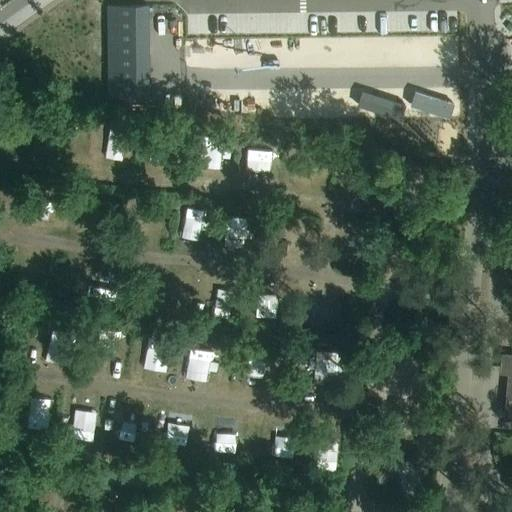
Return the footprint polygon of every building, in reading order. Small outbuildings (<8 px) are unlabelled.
[(149,95),(148,4),(107,5),(108,96),(149,95)] [(59,127),(75,129),(76,117),(61,115),(59,127)] [(122,137),(128,126),(114,118),(108,129),(122,137)] [(18,122),(19,133),(35,133),(34,121),(18,122)] [(160,144),(180,148),(182,135),(162,132),(160,144)] [(210,160),(220,161),(222,144),(213,142),(210,160)] [(276,170),(279,145),(258,143),(255,168),(276,170)] [(310,176),(328,179),(331,163),(313,160),(310,176)] [(212,225),(213,198),(196,197),(194,224),(212,225)] [(166,211),(163,198),(147,202),(151,215),(166,211)] [(299,239),(310,240),(313,214),(294,212),(292,225),(301,226),(299,239)] [(49,273),(54,251),(39,248),(34,270),(49,273)] [(225,278),(226,304),(241,303),(241,277),(225,278)] [(338,316),(339,285),(320,284),(319,315),(338,316)] [(318,360),(337,361),(338,339),(319,338),(318,360)] [(271,344),(255,343),(253,372),(269,373),(271,344)] [(100,364),(115,365),(116,345),(101,344),(100,364)] [(511,354),(503,354),(502,366),(511,366),(511,394),(511,403),(507,402),(506,415),(511,415),(511,354)] [(55,407),(59,383),(47,382),(44,405),(55,407)] [(194,423),(194,398),(178,399),(179,423),(194,423)] [(125,400),(121,430),(144,433),(147,403),(125,400)] [(82,423),(104,423),(104,404),(82,404),(82,423)] [(285,442),(300,443),(302,414),(287,413),(285,442)]
